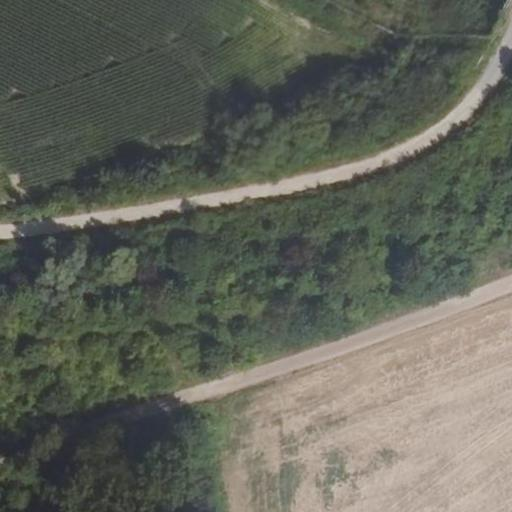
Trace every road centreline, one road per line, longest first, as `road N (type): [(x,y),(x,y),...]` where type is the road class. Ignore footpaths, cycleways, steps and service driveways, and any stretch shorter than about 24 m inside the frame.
road 1 (track): [(0,233),(250,197),(369,168),(433,142),(474,113),(511,47)]
road 2 (track): [(511,277),(328,350),(160,403),(0,470)]
